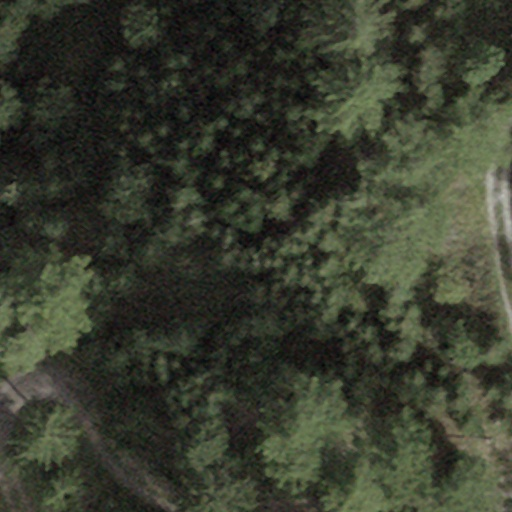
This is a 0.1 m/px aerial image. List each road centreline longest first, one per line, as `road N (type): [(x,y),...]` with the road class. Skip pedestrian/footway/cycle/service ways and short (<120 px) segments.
road 1 (track): [(213,511),(175,510),(134,493),(109,461),(81,399),(58,375),(31,373),(0,385)]
road 2 (track): [(511,505),(259,511)]
road 3 (track): [(511,129),(502,149),(499,209),(511,282)]
